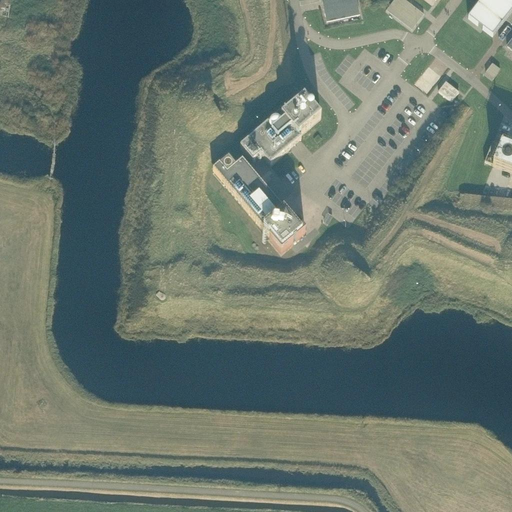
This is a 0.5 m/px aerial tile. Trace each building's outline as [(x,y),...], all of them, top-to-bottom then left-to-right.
[(359,17),(355,0),(323,0),(324,2),(322,2),(322,3),(324,3),(325,8),(323,8),(327,24),(327,23),(359,16),(359,17)] [(511,12),(511,0),(483,0),(468,20),(478,27),(483,31),(492,38),(511,12)] [(500,72),(493,66),(486,74),(494,80),(500,72)] [(446,84),(438,93),(439,93),(445,99),(452,104),(453,102),(455,99),(459,94),(453,89),(446,84)] [(288,148),(299,139),(321,121),(304,100),(282,119),(280,116),(240,149),(253,164),(261,157),(270,168),(290,151),(288,148)] [(511,175),(511,151),(501,147),(493,167),(511,175)] [(298,226),(294,229),(290,225),(292,222),(290,224),(241,166),(236,170),(228,161),(220,169),(214,174),(241,207),(242,206),(271,240),(269,241),(281,256),(305,235),(298,226)]
